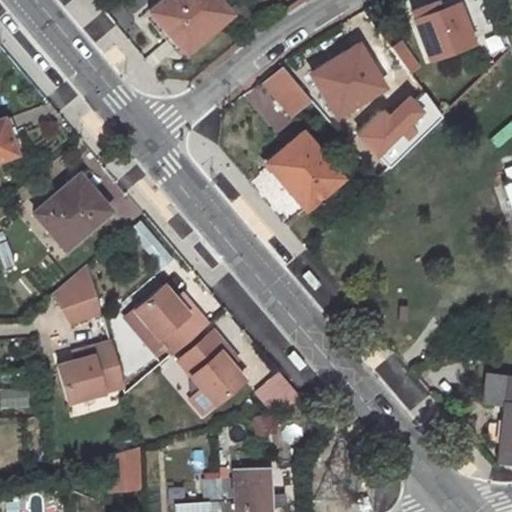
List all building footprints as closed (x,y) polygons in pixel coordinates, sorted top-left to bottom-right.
[(220,0),(154,0),(147,6),(183,49),(229,11),(220,0)] [(454,1),(414,14),(427,53),(467,40),(454,1)] [(359,42),(313,65),(327,93),(325,94),(332,110),(381,86),(359,42)] [(284,120),(308,102),(280,66),(256,84),(284,120)] [(422,89),(377,131),(398,154),(440,113),(422,89)] [(0,149),(15,144),(3,110),(0,111),(0,149)] [(302,128),(265,157),(304,205),(340,175),(302,128)] [(76,170),(31,207),(61,242),(106,205),(76,170)] [(136,215),(124,224),(158,264),(169,254),(136,215)] [(83,259),(49,288),(66,319),(97,309),(83,259)] [(130,304),(167,349),(174,344),(203,319),(188,301),(182,308),(171,295),(158,280),(130,304)] [(171,295),(182,308),(188,301),(178,289),(171,295)] [(173,356),(210,401),(239,376),(228,362),(217,349),(224,343),(209,326),(173,356)] [(65,398),(117,381),(105,338),(86,344),(89,351),(73,357),(53,363),(65,398)] [(217,349),(228,362),(235,356),(224,343),(217,349)] [(73,357),(89,351),(86,344),(71,349),(73,357)] [(299,396),(275,368),(264,378),(283,401),(299,396)] [(511,372),(485,370),(482,397),(501,399),(495,456),(511,458),(511,372)] [(100,454),(104,485),(137,484),(135,444),(100,454)] [(217,511),(264,511),(263,470),(229,472),(229,479),(216,480),(217,500),(217,511)] [(171,502),(171,511),(217,511),(217,500),(216,480),(195,481),(196,501),(171,502)]
